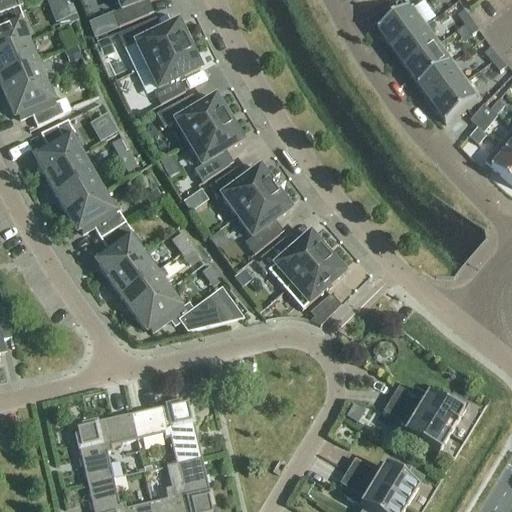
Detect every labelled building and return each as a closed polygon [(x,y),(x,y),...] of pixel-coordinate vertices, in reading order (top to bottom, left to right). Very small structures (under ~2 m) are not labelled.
[(0,0),(0,16),(18,10),(14,0),(0,0)] [(71,20),(63,0),(52,0),(46,3),(55,26),(71,20)] [(114,0),(120,14),(112,17),(118,31),(148,19),(143,6),(158,0),(114,0)] [(0,56),(26,46),(17,24),(22,22),(18,10),(0,16),(0,56)] [(413,10),(378,35),(392,54),(427,29),(413,10)] [(465,15),(458,20),(465,30),(472,25),(465,15)] [(134,48),(145,71),(188,50),(183,40),(187,38),(182,28),(178,29),(177,27),(156,36),(150,24),(117,38),(123,53),(134,48)] [(472,25),(465,30),(472,39),(479,34),(472,25)] [(427,29),(392,54),(405,72),(440,48),(427,29)] [(59,38),(65,53),(75,49),(69,34),(59,38)] [(96,45),(103,61),(115,56),(108,40),(96,45)] [(0,56),(0,80),(35,66),(26,46),(0,56)] [(453,66),(440,48),(405,72),(419,91),(453,66)] [(188,50),(145,71),(156,93),(153,96),(159,109),(185,96),(179,84),(199,74),(198,71),(202,69),(196,58),(193,60),(188,50)] [(69,68),(80,63),(75,51),(63,56),(69,68)] [(491,52),(484,58),(492,67),(499,62),(491,52)] [(499,62),(492,67),(500,76),(506,71),(499,62)] [(0,80),(0,89),(6,103),(43,87),(35,66),(0,80)] [(467,85),(453,66),(419,91),(432,109),(467,85)] [(467,85),(432,109),(446,128),(481,104),(467,85)] [(52,108),(43,87),(6,103),(12,118),(16,116),(20,124),(31,119),(36,131),(64,118),(58,105),(52,108)] [(174,126),(187,148),(228,124),(222,114),(225,112),(219,102),(216,104),(214,101),(195,113),(187,101),(155,118),(163,132),(174,126)] [(497,120),(505,110),(498,105),(490,114),(497,120)] [(228,124),(187,148),(200,170),(193,174),(201,188),(228,170),(221,158),(241,146),(239,143),(243,141),(237,131),(233,133),(228,124)] [(36,166),(44,180),(80,160),(68,140),(73,137),(67,125),(40,138),(47,150),(36,156),(40,163),(36,166)] [(470,142),(479,149),(486,140),(477,132),(470,142)] [(511,134),(499,150),(511,160),(511,134)] [(111,148),(119,162),(128,157),(120,143),(111,148)] [(511,160),(499,150),(485,167),(511,189),(511,160)] [(128,157),(119,162),(127,176),(136,171),(128,157)] [(44,180),(55,199),(91,179),(80,160),(44,180)] [(220,200),(236,221),(274,193),(267,184),(270,182),(263,172),(260,175),(258,172),(240,186),(232,175),(208,190),(217,203),(220,200)] [(55,199),(66,219),(102,198),(91,179),(55,199)] [(145,199),(150,208),(161,201),(156,192),(145,199)] [(274,193),(236,221),(251,242),(244,247),(253,259),(279,239),(271,228),(289,214),(287,212),(290,210),(284,200),(280,202),(274,193)] [(93,232),(99,243),(125,227),(118,216),(113,219),(102,198),(66,219),(74,233),(78,231),(82,238),(93,232)] [(189,201),(183,206),(190,217),(196,212),(189,201)] [(98,270),(107,283),(141,259),(127,240),(132,237),(125,227),(99,243),(107,253),(97,260),(102,267),(98,270)] [(171,245),(181,258),(189,252),(180,238),(171,245)] [(267,276),(284,295),(326,258),(319,250),(321,247),(314,239),(311,241),(309,239),(291,254),(282,244),(254,266),(264,278),(267,276)] [(189,252),(181,258),(190,271),(199,265),(189,252)] [(326,258),(284,295),(301,314),(343,278),(341,276),(344,273),(336,264),(333,267),(326,258)] [(107,283),(120,301),(154,277),(141,259),(107,283)] [(167,295),(160,285),(167,280),(161,272),(154,277),(120,301),(133,319),(167,295)] [(181,315),(167,295),(133,319),(143,333),(147,330),(152,337),(173,322),(177,328),(180,326),(187,335),(226,326),(241,323),(227,304),(220,294),(188,319),(183,313),(181,315)] [(309,317),(313,322),(309,326),(319,330),(340,310),(331,298),(309,317)] [(0,365),(2,365),(0,354),(0,344),(11,342),(4,313),(0,313),(0,365)] [(397,391),(390,403),(449,439),(468,408),(452,398),(445,409),(426,398),(422,405),(397,391)] [(449,439),(390,403),(382,416),(406,430),(402,438),(437,460),(449,439)] [(177,408),(131,418),(136,444),(163,438),(164,443),(169,442),(175,468),(201,462),(190,416),(188,416),(186,408),(177,410),(177,408)] [(76,442),(87,489),(112,483),(106,457),(112,455),(110,450),(136,444),(131,418),(84,429),(85,431),(76,433),(78,442),(76,442)] [(201,462),(175,468),(165,470),(170,492),(164,493),(167,503),(151,507),(152,511),(210,511),(209,509),(211,509),(201,462)] [(354,463),(346,475),(406,511),(418,491),(383,470),(378,477),(354,463)] [(405,511),(406,511),(346,475),(339,488),(350,494),(345,502),(361,511),(405,511)] [(112,483),(87,489),(91,511),(152,511),(151,507),(127,511),(124,511),(124,507),(118,509),(112,483)]
